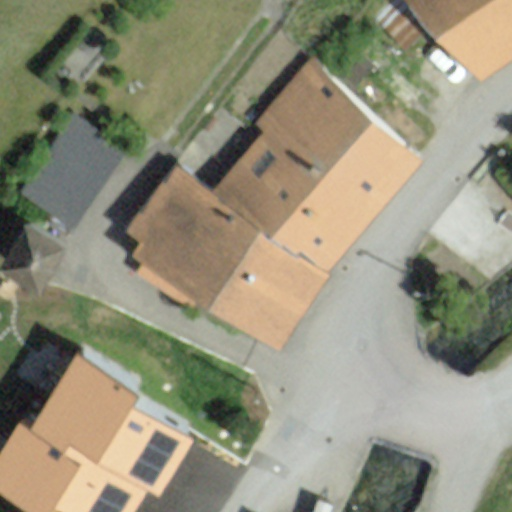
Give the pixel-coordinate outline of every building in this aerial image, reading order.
[(511,0),(402,0),(483,83),(511,64),(511,0)] [(278,357),(329,280),(427,162),(311,66),(258,130),(269,139),(217,202),(178,176),(125,254),(278,357)] [(76,123),(27,199),(78,232),(127,156),(76,123)] [(3,273),(44,299),(69,258),(28,233),(3,273)] [(136,396),(79,364),(36,439),(20,429),(0,463),(0,484),(49,511),(115,511),(133,481),(155,494),(184,443),(127,411),(136,396)]
